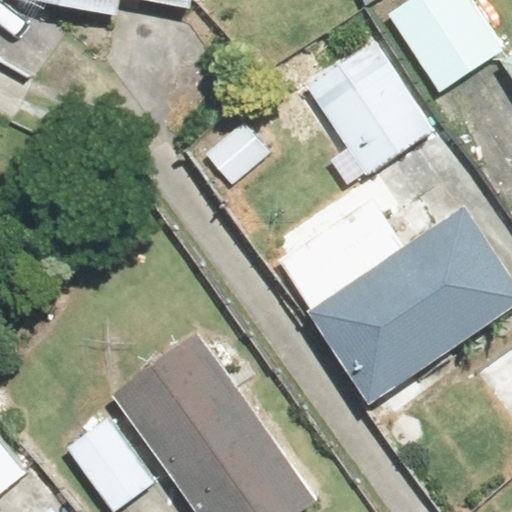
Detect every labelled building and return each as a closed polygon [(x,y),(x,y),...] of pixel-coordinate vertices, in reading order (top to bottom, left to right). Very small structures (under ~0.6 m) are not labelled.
[(52,0),(120,12),(122,0),(160,0),(197,6),(198,0),(52,0)] [(409,0),(390,14),(435,79),(503,32),(480,0),(409,0)] [(375,38),(306,85),(368,173),(436,126),(375,38)] [(511,46),(494,59),(511,85),(511,46)] [(225,203),(272,154),(228,112),(181,161),(225,203)] [(511,245),(469,185),(301,304),(371,401),(511,301),(511,245)] [(298,511),(311,503),(191,332),(106,390),(115,404),(63,440),(113,511),(161,478),(184,511),(298,511)] [(0,427),(0,491),(32,464),(0,427)]
